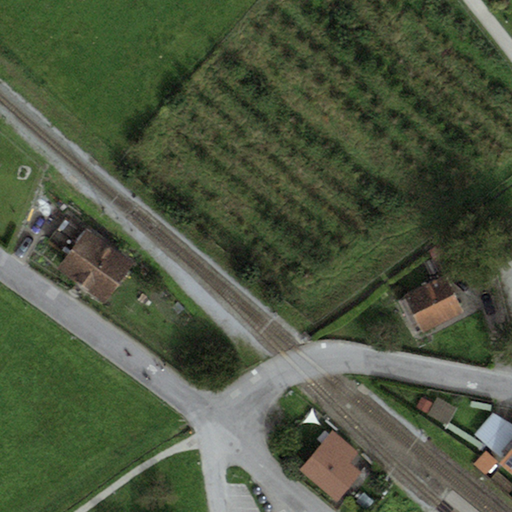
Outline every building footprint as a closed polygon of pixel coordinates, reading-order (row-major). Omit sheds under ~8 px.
[(47,244),(65,257),(83,233),(66,219),(47,244)] [(135,264),(87,227),(83,233),(65,257),(57,267),(105,304),(135,264)] [(424,334),(464,313),(443,275),(403,296),(406,300),(399,303),(414,331),(420,327),(424,334)] [(456,408),(437,397),(433,405),(428,414),(427,416),(446,427),(456,408)] [(417,408),(428,414),(433,405),(422,398),(417,408)] [(475,435),(502,460),(511,447),(511,425),(493,413),(475,435)] [(333,431),(299,470),(336,502),(362,473),(350,463),(359,453),(333,431)] [(511,447),(502,460),(498,464),(511,475),(511,447)] [(497,461),(486,452),(474,465),(485,475),(497,461)]
